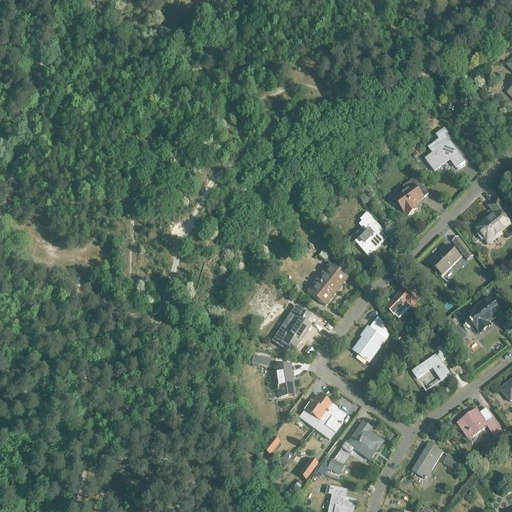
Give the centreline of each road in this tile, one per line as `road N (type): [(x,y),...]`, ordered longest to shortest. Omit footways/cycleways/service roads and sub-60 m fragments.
road 1 (residential): [(511,153),(400,263),(321,360),(321,371),(413,437)]
road 2 (track): [(234,511),(248,471),(241,429),(197,342),(160,305)]
road 3 (residential): [(413,437),(511,358)]
